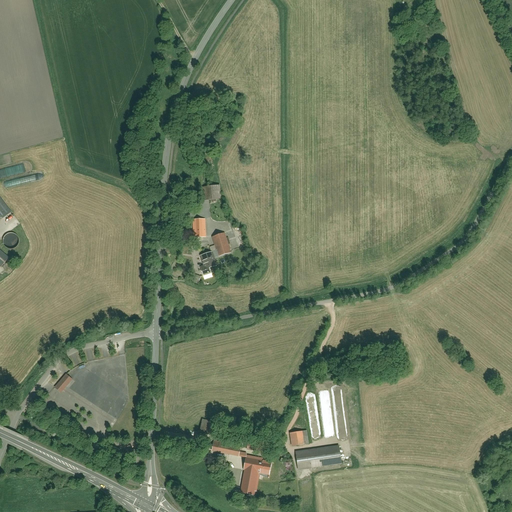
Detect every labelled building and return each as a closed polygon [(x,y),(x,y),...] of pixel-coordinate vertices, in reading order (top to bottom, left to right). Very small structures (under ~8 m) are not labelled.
[(204,201),(218,199),(216,186),(202,188),(204,201)] [(0,220),(10,214),(0,200),(0,220)] [(195,238),(206,237),(205,219),(194,220),(195,238)] [(212,236),(222,268),(233,265),(222,233),(212,236)] [(4,239),(3,241),(3,244),(4,247),(6,249),(8,250),(11,251),(13,250),(16,249),(18,247),(19,245),(19,242),(19,240),(18,237),(16,235),(13,234),(10,234),(8,235),(5,237),(4,239)] [(0,250),(0,266),(2,268),(10,259),(0,250)] [(197,258),(203,278),(219,273),(212,254),(197,258)] [(196,273),(192,283),(197,285),(201,275),(196,273)] [(55,389),(62,394),(73,381),(66,375),(55,389)] [(289,433),(291,446),(307,444),(305,431),(289,433)] [(214,440),(212,452),(239,457),(241,446),(214,440)] [(249,442),(247,451),(261,454),(263,446),(249,442)] [(297,454),(299,471),(341,465),(339,449),(297,454)] [(256,493),(260,475),(268,476),(270,468),(279,470),(281,458),(270,456),(269,462),(246,458),(240,490),(256,493)]
